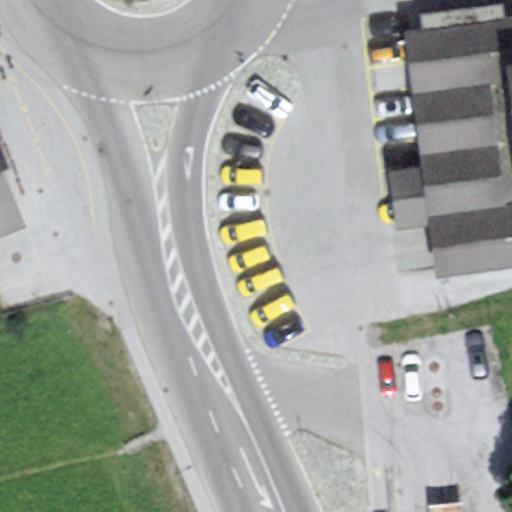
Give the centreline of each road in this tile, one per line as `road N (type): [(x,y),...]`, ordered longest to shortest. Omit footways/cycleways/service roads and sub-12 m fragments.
road 1 (secondary): [(167,254),(268,511)]
road 2 (secondary): [(82,40),(141,205),(167,254)]
road 3 (secondary): [(167,254),(213,32)]
road 4 (secondary): [(82,40),(117,54),(154,56),(213,32)]
